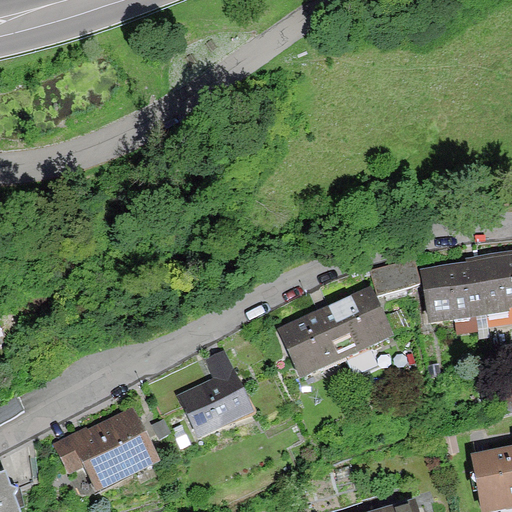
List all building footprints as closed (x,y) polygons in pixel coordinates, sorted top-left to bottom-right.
[(477,264),(484,309),(511,304),(511,251),(476,257),(477,264)] [(411,255),(369,270),(376,291),(418,276),(411,255)] [(484,309),(477,264),(423,272),(430,317),(484,309)] [(365,287),(279,327),(299,372),(323,361),(321,356),(361,338),(363,343),(386,332),(365,287)] [(212,377),(177,393),(180,401),(195,432),(224,418),(220,411),(245,399),(222,349),(203,358),(212,377)] [(159,411),(180,401),(177,393),(212,377),(203,358),(200,352),(144,378),(159,411)] [(0,417),(23,404),(12,387),(0,394),(0,417)] [(126,407),(53,442),(64,466),(81,458),(93,482),(150,454),(126,407)] [(511,445),(470,454),(480,511),(511,504),(511,445)] [(47,511),(25,463),(0,473),(0,511),(47,511)] [(379,491),(375,475),(309,493),(313,509),(379,491)] [(424,511),(420,498),(374,511),(424,511)]
